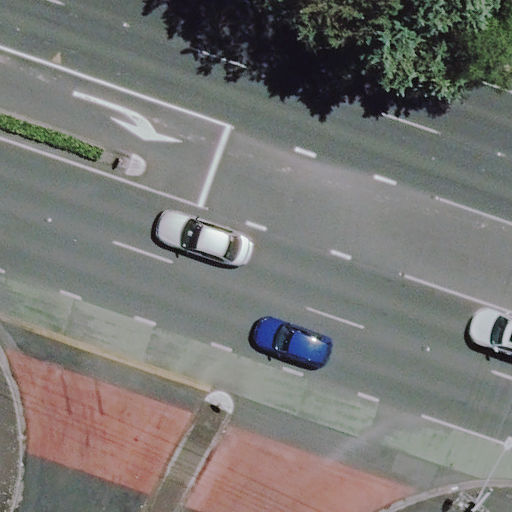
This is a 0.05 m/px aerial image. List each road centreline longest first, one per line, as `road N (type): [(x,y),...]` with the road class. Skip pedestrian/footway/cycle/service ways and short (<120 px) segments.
road 1 (secondary): [(0,130),(311,240)]
road 2 (tertiary): [(311,240),(171,511)]
road 3 (secondary): [(311,240),(511,282)]
